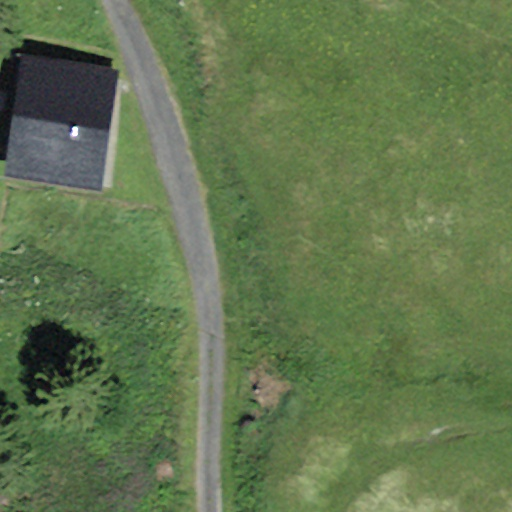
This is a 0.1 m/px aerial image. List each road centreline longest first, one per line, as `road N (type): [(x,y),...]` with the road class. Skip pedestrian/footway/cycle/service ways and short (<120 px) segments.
road 1 (unclassified): [(115,0),(160,107),(204,268),(212,359),(208,511)]
road 2 (track): [(349,511),(373,473),(430,443),(511,428)]
